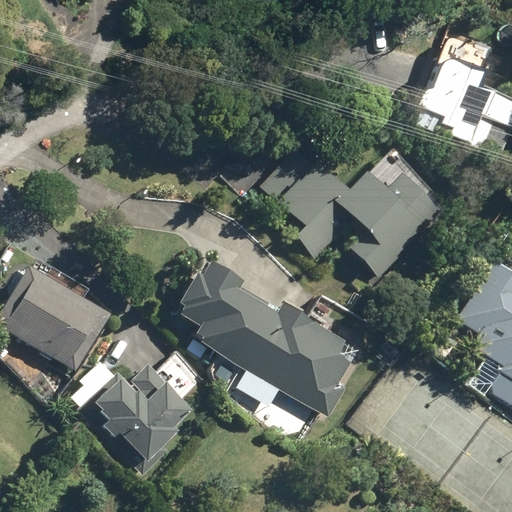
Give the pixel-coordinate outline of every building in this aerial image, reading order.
[(504,56),(438,32),(406,121),(482,148),(490,125),(511,133),(511,98),(492,91),(504,56)] [(378,280),(398,260),(394,255),(446,205),(391,148),(345,191),(316,161),(312,165),(296,147),(258,184),(300,228),(291,237),(313,260),(352,222),(360,231),(345,246),(378,280)] [(36,257),(29,269),(24,266),(0,306),(0,329),(77,374),(110,316),(84,301),(90,289),(36,257)] [(242,279),(204,258),(172,315),(198,329),(185,353),(200,361),(206,350),(329,420),(367,349),(282,302),(278,308),(238,286),(242,279)] [(511,274),(489,261),(454,320),(477,333),(470,344),(504,364),(486,395),(511,410),(511,274)] [(202,379),(173,354),(154,375),(145,367),(132,382),(137,385),(132,390),(113,373),(110,376),(94,361),(58,402),(84,425),(90,419),(113,440),(116,436),(147,464),(177,430),(174,428),(190,410),(181,402),(202,379)]
